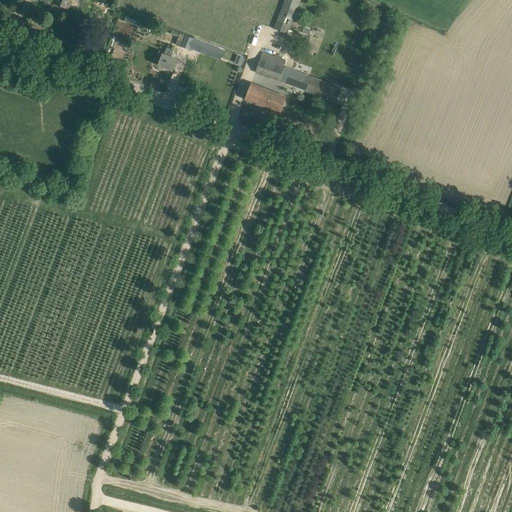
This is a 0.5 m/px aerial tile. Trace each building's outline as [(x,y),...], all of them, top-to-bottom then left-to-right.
[(287,33),(299,0),(284,0),(274,28),(287,33)] [(180,34),(180,32),(172,30),(171,34),(178,37),(175,45),(187,50),(188,47),(192,38),(192,37),(186,34),(185,36),(180,34)] [(224,50),(192,38),(188,47),(220,60),(224,50)] [(173,70),(176,61),(177,59),(171,57),(174,49),(167,47),(164,54),(163,54),(159,65),(173,70)] [(262,53),(256,72),(337,99),(341,86),(298,71),(300,66),(294,64),(292,69),(283,66),(285,59),(263,51),(262,53),(262,52),(262,53)] [(245,58),(239,56),(236,63),(242,66),(245,58)] [(280,113),(286,97),(252,83),(245,99),(280,113)]
